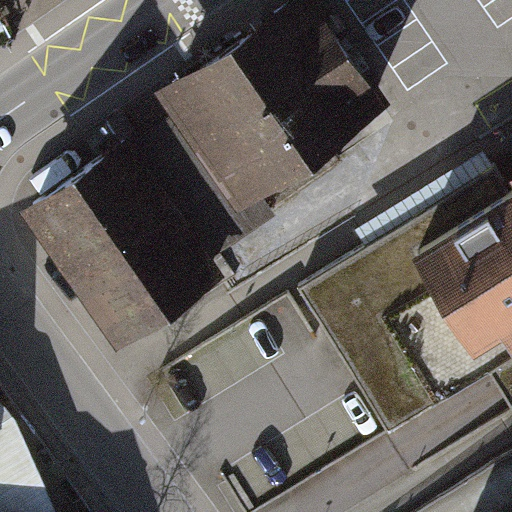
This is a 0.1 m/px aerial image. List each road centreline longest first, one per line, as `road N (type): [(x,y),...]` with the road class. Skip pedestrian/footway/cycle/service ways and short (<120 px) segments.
road 1 (residential): [(0,296),(158,511)]
road 2 (secondary): [(176,0),(0,121)]
